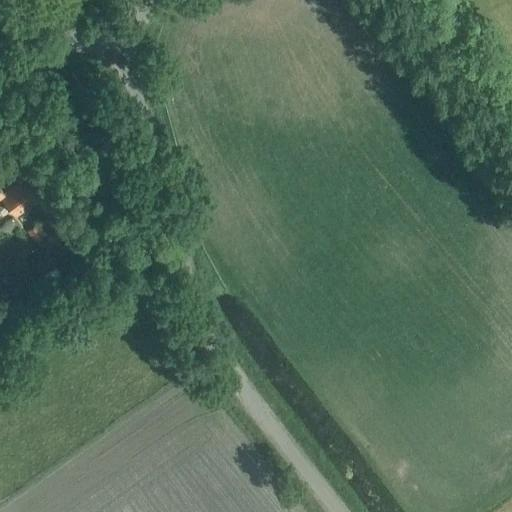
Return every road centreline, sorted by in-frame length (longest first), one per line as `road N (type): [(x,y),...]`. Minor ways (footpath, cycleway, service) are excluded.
road 1 (unclassified): [(336,511),(204,329),(115,24)]
road 2 (unclassified): [(0,71),(115,24)]
